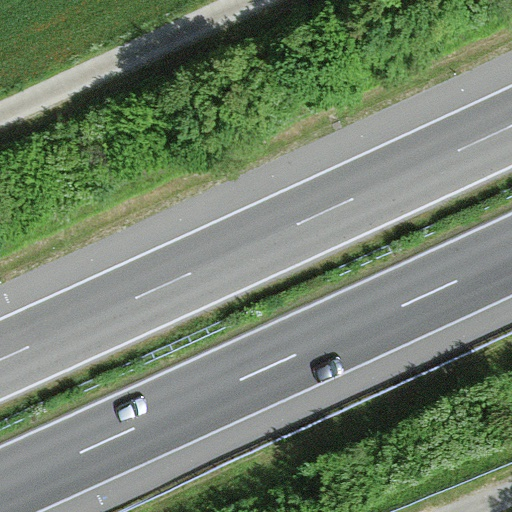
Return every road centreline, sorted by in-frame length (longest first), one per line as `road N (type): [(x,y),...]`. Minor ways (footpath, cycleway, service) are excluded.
road 1 (motorway): [(511,125),(0,359)]
road 2 (motorway): [(0,488),(511,255)]
road 3 (track): [(250,0),(0,116)]
